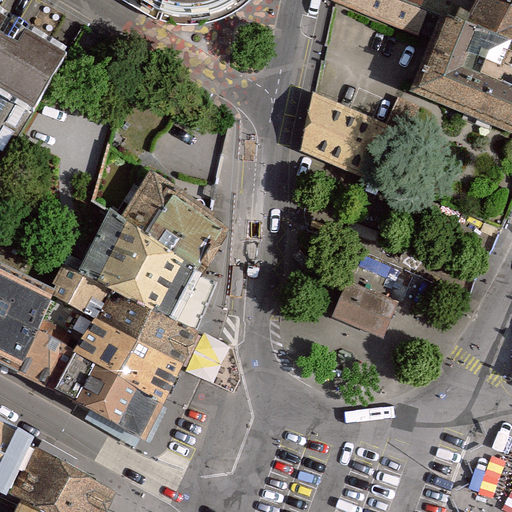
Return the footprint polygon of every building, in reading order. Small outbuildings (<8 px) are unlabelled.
[(135,0),(171,21),(184,0),(135,0)] [(256,0),(184,0),(171,21),(188,27),(204,29),(218,27),(231,24),(248,14),(257,8),(262,2),(256,0)] [(390,0),(333,0),(333,3),(425,40),(434,17),(390,0)] [(447,22),(511,47),(511,3),(504,0),(468,0),(461,14),(452,10),(447,22)] [(0,185),(74,61),(0,17),(0,185)] [(511,137),(511,47),(447,22),(434,17),(425,40),(403,93),(511,137)] [(384,125),(313,98),(303,151),(366,175),(381,137),(385,126),(384,125)] [(394,98),(384,125),(385,126),(381,137),(401,145),(416,106),(394,98)] [(127,228),(204,277),(229,238),(184,209),(189,200),(158,180),(127,228)] [(0,262),(21,230),(0,216),(0,262)] [(97,272),(198,327),(214,284),(204,277),(127,228),(119,223),(97,272)] [(0,262),(0,359),(25,373),(46,335),(60,310),(84,264),(21,230),(0,262)] [(60,310),(180,371),(198,327),(97,272),(84,264),(60,310)] [(392,306),(337,285),(324,320),(379,340),(392,306)] [(46,335),(167,398),(180,371),(60,310),(46,335)] [(25,373),(146,434),(167,398),(46,335),(25,373)] [(0,482),(25,494),(48,443),(0,414),(0,482)] [(88,468),(48,443),(25,494),(30,496),(69,511),(88,468)] [(114,511),(124,492),(88,468),(69,511),(70,511),(114,511)] [(68,511),(69,511),(30,496),(23,511),(68,511)]
